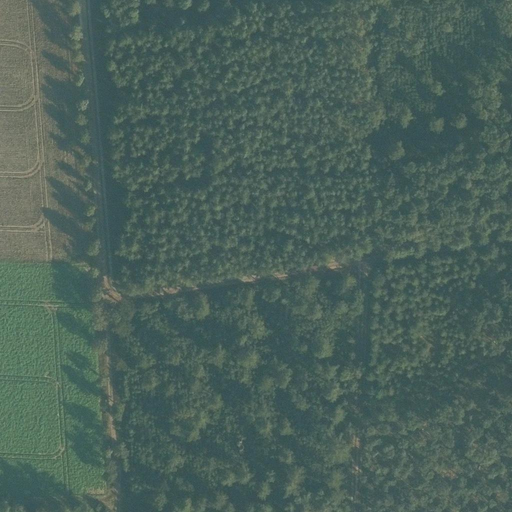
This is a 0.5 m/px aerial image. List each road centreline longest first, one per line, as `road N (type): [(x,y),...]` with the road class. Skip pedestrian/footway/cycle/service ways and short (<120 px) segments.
road 1 (track): [(511,240),(104,304)]
road 2 (track): [(104,304),(79,0)]
road 3 (track): [(113,499),(104,304)]
